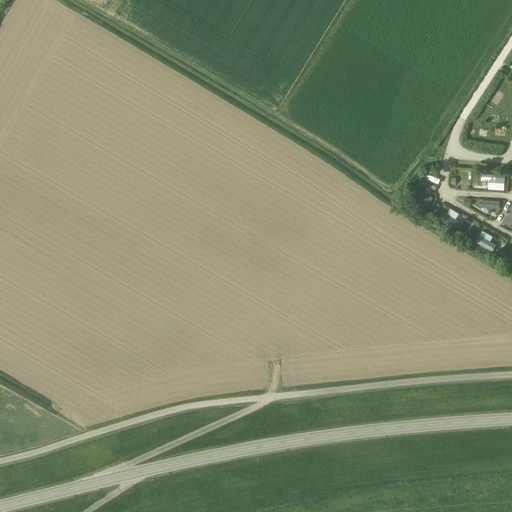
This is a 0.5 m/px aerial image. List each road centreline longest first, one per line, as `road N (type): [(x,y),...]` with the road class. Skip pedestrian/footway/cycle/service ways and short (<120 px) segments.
road 1 (tertiary): [(0,505),(313,437),(511,418)]
road 2 (track): [(273,387),(271,397),(96,481)]
